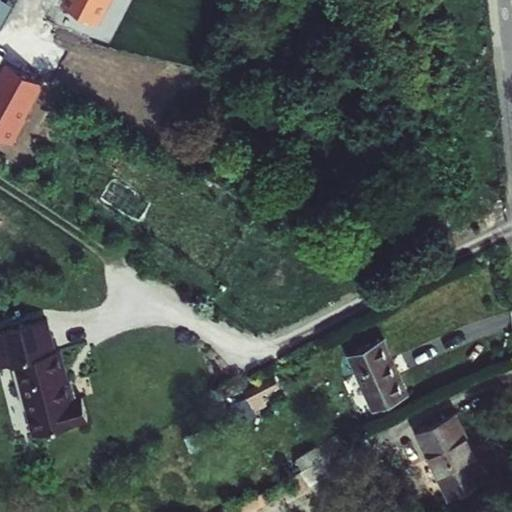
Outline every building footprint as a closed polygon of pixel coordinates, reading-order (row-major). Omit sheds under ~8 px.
[(63,0),(62,1),(91,16),(87,23),(100,29),(114,0),(63,0)] [(7,61),(0,74),(0,138),(12,145),(45,81),(7,61)] [(144,216),(155,199),(118,177),(108,194),(144,216)] [(22,321),(0,325),(0,401),(7,434),(61,423),(56,400),(46,402),(36,352),(29,353),(22,321)] [(344,375),(362,413),(393,398),(366,338),(326,356),(336,378),(344,375)] [(436,414),(398,432),(432,507),(469,487),(436,414)] [(327,438),(283,462),(289,473),(333,449),(327,438)] [(250,497),(224,511),(256,511),(258,511),(250,497)]
